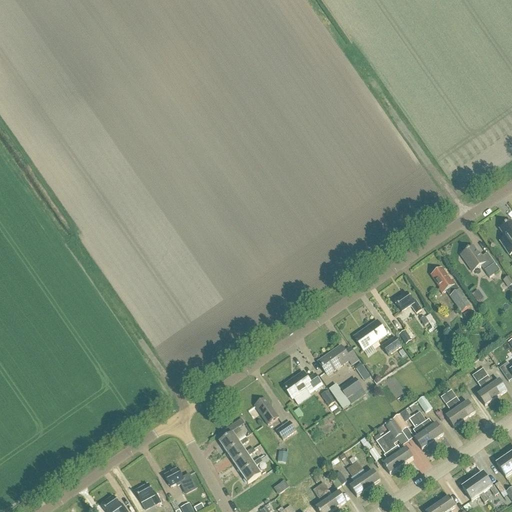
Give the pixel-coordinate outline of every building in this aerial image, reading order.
[(510,258),(511,256),(511,225),(511,224),(500,232),(506,240),(500,244),(510,258)] [(499,274),(487,256),(480,260),(473,249),(469,252),(468,252),(466,253),(466,254),(461,258),(472,274),(481,268),(489,281),(499,274)] [(439,292),(442,296),(448,292),(452,298),(450,299),(462,315),(470,309),(459,293),(455,288),(455,287),(452,283),(450,284),(442,271),(431,278),(440,291),(439,292)] [(406,295),(394,304),(402,315),(411,308),(416,316),(422,312),(415,303),(413,304),(406,295)] [(475,319),(470,312),(464,317),(469,324),(475,319)] [(421,321),(428,331),(433,328),(430,324),(430,325),(425,318),(421,321)] [(356,340),(364,353),(387,337),(377,323),(364,332),(365,334),(356,340)] [(406,332),(400,336),(407,346),(413,342),(406,332)] [(382,349),(389,359),(402,349),(395,339),(382,349)] [(318,364),(328,378),(349,363),(352,367),(358,362),(350,350),(345,354),(341,348),(318,364)] [(511,381),(511,370),(508,365),(499,371),(508,384),(511,381)] [(323,386),(315,375),(308,381),(303,374),(283,388),(292,402),(307,391),(310,395),(323,386)] [(341,391),(348,401),(364,390),(357,380),(341,391)] [(343,411),(350,406),(337,386),(329,392),(343,411)] [(336,404),(328,393),(321,397),(329,408),(336,404)] [(435,412),(427,400),(420,405),(427,417),(435,412)] [(279,421),(265,401),(255,409),(268,428),(279,421)] [(396,417),(403,431),(410,427),(403,413),(396,417)] [(414,417),(432,444),(444,437),(436,426),(435,427),(430,421),(427,423),(421,413),(414,417)] [(414,441),(422,452),(432,444),(414,417),(410,420),(417,430),(414,432),(418,439),(414,441)] [(381,440),(401,469),(413,460),(406,450),(401,454),(398,449),(396,450),(392,444),(403,436),(394,423),(386,429),(389,434),(381,440)] [(276,433),(283,443),(296,434),(290,424),(276,433)] [(219,445),(226,455),(240,445),(239,445),(235,438),(242,433),(239,430),(231,435),(232,436),(219,445)] [(368,437),(363,440),(370,451),(375,447),(368,437)] [(226,455),(234,465),(247,456),(246,455),(242,448),(249,443),(246,440),(239,445),(240,445),(226,455)] [(383,467),(390,477),(401,469),(381,440),(377,442),(381,448),(380,449),(389,462),(383,467)] [(234,465),(241,475),(254,466),(253,465),(249,458),(256,453),(253,450),(246,455),(247,456),(234,465)] [(377,464),(382,460),(376,450),(370,454),(377,464)] [(241,475),(248,486),(261,477),(256,469),(263,464),(260,460),(253,465),(254,466),(241,475)] [(511,475),(511,467),(507,460),(496,467),(505,480),(511,475)] [(178,471),(164,478),(171,490),(180,485),(187,496),(196,491),(189,478),(183,481),(178,471)] [(473,483),(487,504),(489,503),(484,495),(490,491),(495,498),(499,496),(494,488),(492,489),(483,476),(473,483)] [(480,498),(485,505),(487,504),(473,483),(462,490),(471,504),(480,498)] [(275,491),(279,497),(288,490),(284,484),(275,491)] [(509,497),(499,484),(495,487),(504,500),(509,497)] [(135,494),(141,506),(151,500),(156,508),(161,505),(156,496),(154,497),(148,487),(135,494)] [(114,499),(102,508),(104,511),(126,511),(122,507),(121,508),(114,499)] [(449,511),(459,506),(455,499),(434,511),(449,511)]
